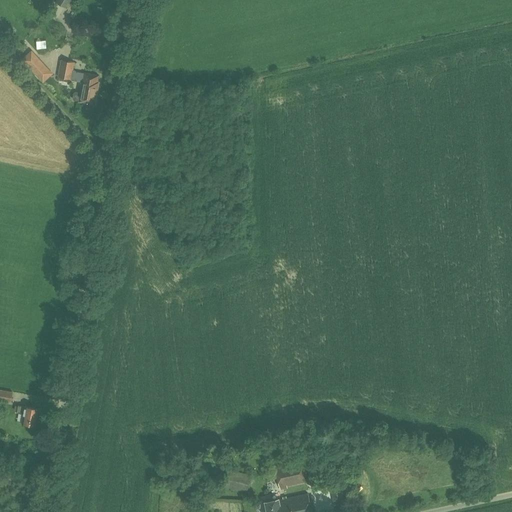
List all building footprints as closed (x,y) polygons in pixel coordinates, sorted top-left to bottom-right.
[(67,9),(71,0),(56,0),(55,2),(67,9)] [(32,52),(24,60),(32,69),(40,61),(32,52)] [(85,73),(78,72),(73,69),(75,62),(62,60),(58,76),(71,79),(77,80),(76,81),(83,83),(81,92),(75,91),(74,93),(73,98),(74,100),(95,104),(99,82),(98,82),(99,75),(85,73)] [(0,399),(11,402),(13,392),(0,390),(0,399)] [(25,406),(19,405),(17,412),(24,413),(22,423),(37,426),(40,409),(25,406)] [(280,487),(305,481),(301,461),(275,466),(280,487)] [(247,492),(251,475),(227,469),(223,486),(247,492)] [(312,511),(308,493),(279,499),(265,502),(267,511),(312,511)]
